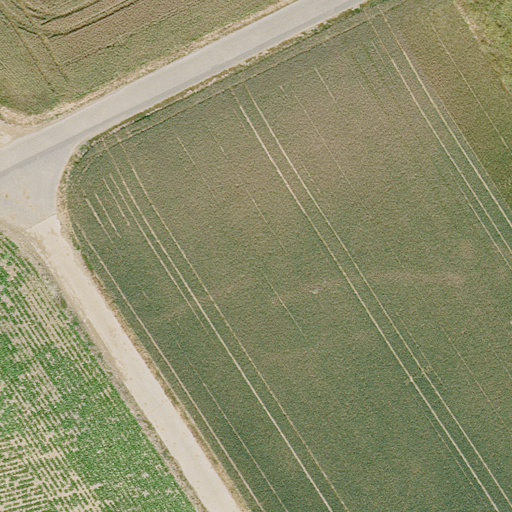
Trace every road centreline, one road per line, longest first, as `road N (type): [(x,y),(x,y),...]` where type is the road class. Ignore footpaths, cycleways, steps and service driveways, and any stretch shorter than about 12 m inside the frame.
road 1 (track): [(0,157),(231,511)]
road 2 (track): [(0,165),(337,0)]
